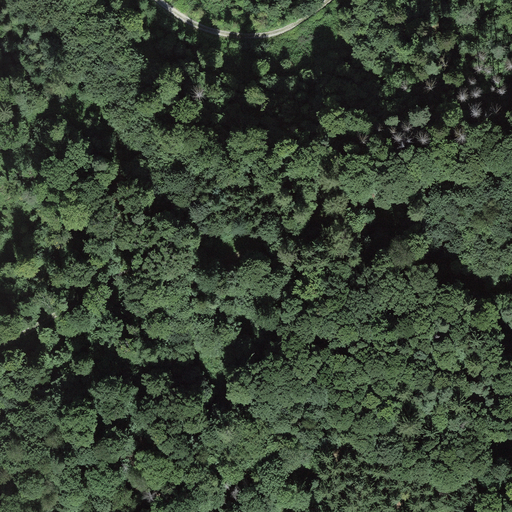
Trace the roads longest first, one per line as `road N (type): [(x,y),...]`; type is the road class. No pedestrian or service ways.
road 1 (track): [(0,343),(135,270),(227,259),(366,204),(511,160)]
road 2 (track): [(227,259),(263,286),(279,320),(270,351),(192,435),(183,462),(191,492),(217,511)]
road 3 (track): [(323,0),(288,26),(252,35),(206,30),(157,0)]
